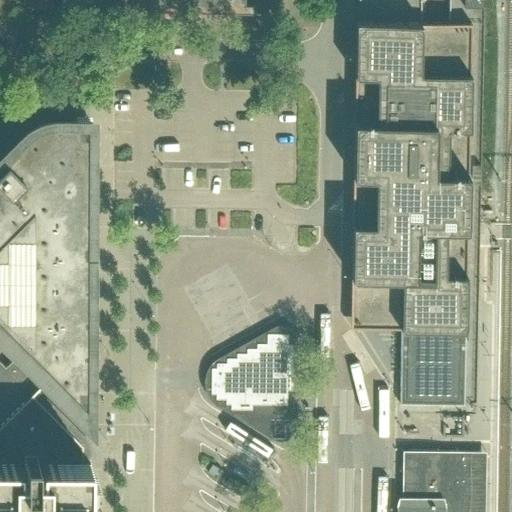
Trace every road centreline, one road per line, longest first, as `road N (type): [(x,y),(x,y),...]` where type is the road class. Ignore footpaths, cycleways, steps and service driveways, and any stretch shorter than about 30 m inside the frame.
road 1 (residential): [(333,55),(0,43)]
road 2 (residential): [(329,216),(333,55)]
